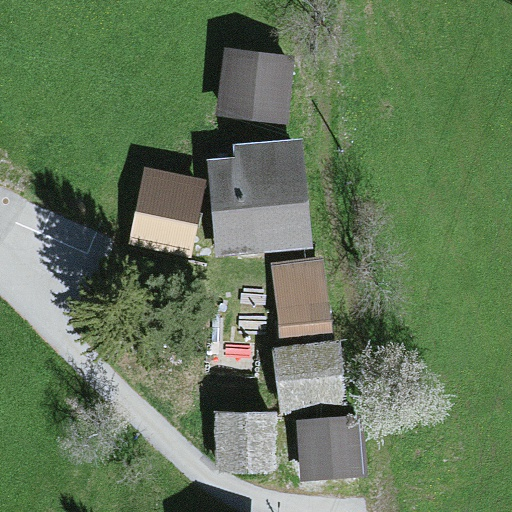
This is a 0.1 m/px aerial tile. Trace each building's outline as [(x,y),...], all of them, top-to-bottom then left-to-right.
[(279,61),(214,61),(213,124),(278,125),(279,61)] [(295,146),(203,158),(217,273),(309,262),(295,146)] [(199,192),(137,183),(126,256),(188,265),(199,192)] [(324,267),(272,271),(277,351),(329,348),(324,267)] [(342,356),(273,358),(276,418),(345,416),(342,356)] [(269,418),(208,420),(211,476),(271,473),(269,418)] [(355,428),(298,431),(302,488),(359,485),(355,428)]
